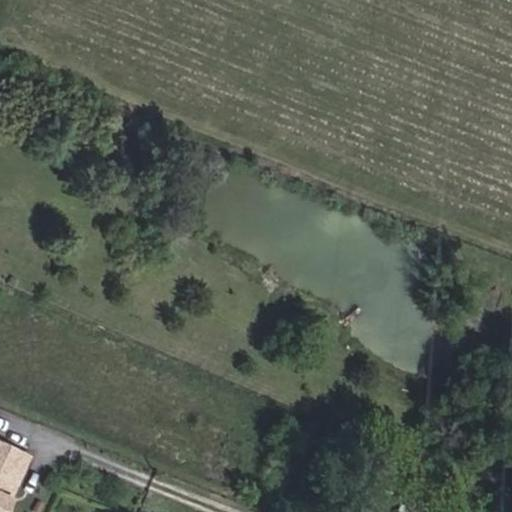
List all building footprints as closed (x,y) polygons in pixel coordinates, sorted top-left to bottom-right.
[(5,494),(21,452),(0,443),(0,511),(5,511),(11,496),(5,494)] [(11,496),(28,454),(21,452),(5,494),(11,496)] [(399,500),(406,483),(353,457),(345,475),(399,500)] [(398,511),(450,511),(456,502),(408,480),(406,483),(399,500),(394,510),(398,511)] [(488,511),(457,499),(456,502),(450,511),(488,511)]
